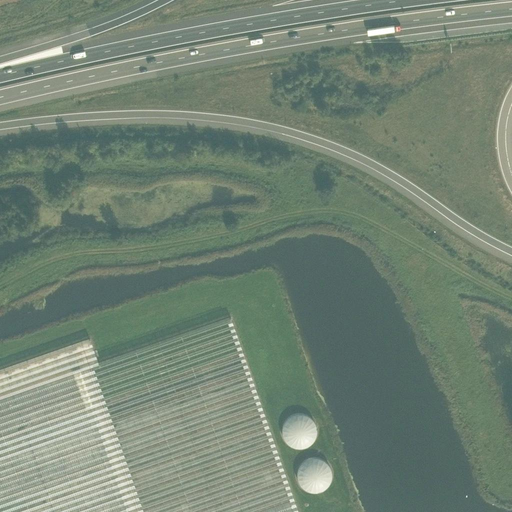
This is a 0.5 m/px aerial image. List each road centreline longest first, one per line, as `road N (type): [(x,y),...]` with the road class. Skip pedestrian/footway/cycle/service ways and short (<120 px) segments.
road 1 (motorway): [(0,126),(161,114),(286,130),(396,177),(511,251)]
road 2 (track): [(0,287),(59,258),(162,247),(320,210),(360,218),(511,298)]
road 3 (motorway): [(0,97),(228,50),(511,10)]
road 4 (motorway): [(401,0),(0,75)]
road 5 (motorway): [(166,0),(0,59)]
